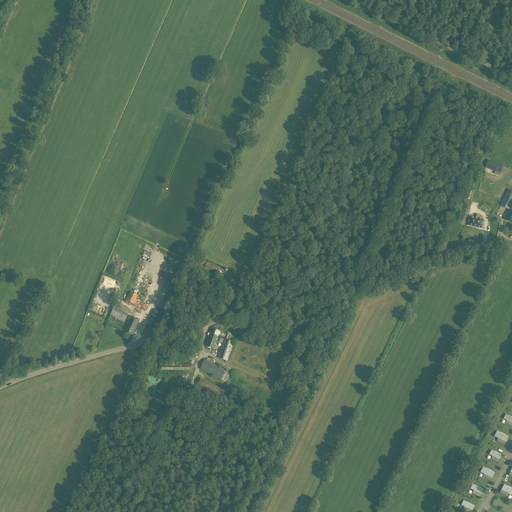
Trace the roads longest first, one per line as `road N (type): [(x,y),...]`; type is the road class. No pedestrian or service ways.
road 1 (unclassified): [(0,387),(511,237)]
road 2 (unknown): [(203,324),(189,383),(135,511)]
road 3 (tertiary): [(511,77),(354,0)]
